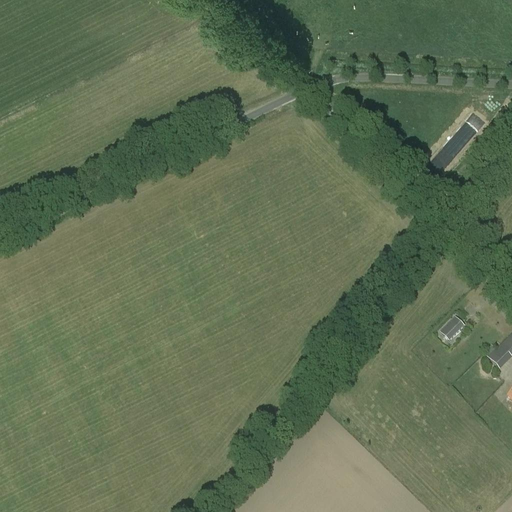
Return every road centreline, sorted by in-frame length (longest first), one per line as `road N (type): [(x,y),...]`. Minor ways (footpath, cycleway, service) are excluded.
road 1 (track): [(207,511),(511,152)]
road 2 (unclassified): [(0,240),(305,89)]
road 3 (unclassified): [(511,293),(305,89)]
road 4 (unclassified): [(305,89),(350,76),(511,85)]
road 5 (unclassified): [(305,89),(215,0)]
